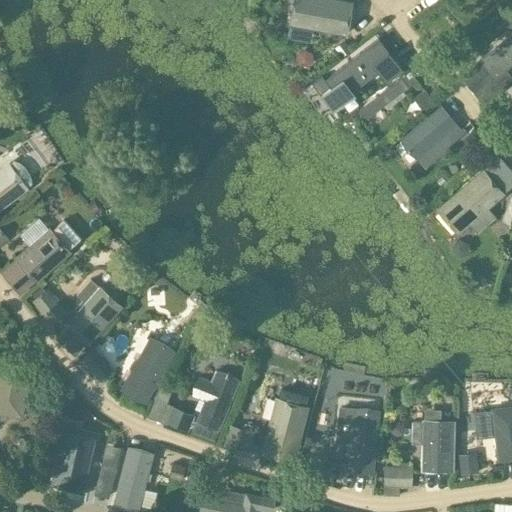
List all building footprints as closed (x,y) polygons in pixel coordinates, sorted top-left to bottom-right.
[(293,0),(290,23),(345,33),(351,2),(341,0),(293,0)] [(479,59),(461,74),(476,93),(494,78),(507,68),(511,64),(511,35),(510,34),(479,59)] [(394,59),(378,38),(324,78),(321,74),(311,81),(320,93),(329,86),(340,99),(394,59)] [(344,42),(336,48),(341,55),(349,48),(344,42)] [(410,70),(362,106),(368,116),(417,80),(410,70)] [(434,101),(425,88),(413,97),(422,109),(434,101)] [(440,105),(401,138),(416,157),(456,124),(440,105)] [(511,118),(501,128),(511,140),(511,118)] [(498,154),(437,208),(458,232),(503,193),(493,181),(510,167),(498,154)] [(0,205),(25,187),(24,186),(31,180),(28,170),(22,163),(16,160),(9,166),(8,165),(0,170),(0,205)] [(0,227),(0,244),(9,238),(0,227)] [(49,227),(15,257),(37,281),(70,252),(49,227)] [(34,298),(51,321),(68,308),(50,285),(34,298)] [(99,285),(66,323),(89,343),(122,305),(99,285)] [(175,350),(149,336),(121,388),(146,402),(175,350)] [(97,348),(73,368),(92,390),(115,370),(97,348)] [(0,411),(21,415),(30,367),(0,361),(0,411)] [(199,375),(191,394),(204,399),(195,420),(196,420),(191,431),(214,441),(239,379),(215,369),(211,380),(199,375)] [(280,399),(276,398),(262,452),(293,460),(307,406),(306,405),(308,397),(283,390),(280,399)] [(173,405),(166,422),(188,431),(195,414),(173,405)] [(511,458),(511,405),(492,407),(498,460),(511,458)] [(379,410),(355,407),(349,469),(373,472),(379,410)] [(437,468),(452,467),(454,418),(439,414),(424,417),(422,465),(437,468)] [(226,423),(221,443),(250,451),(255,430),(226,423)] [(63,430),(51,484),(82,491),(95,437),(63,430)] [(153,452),(129,446),(114,500),(139,507),(153,452)] [(476,451),(458,453),(461,474),(478,471),(476,451)] [(313,472),(334,479),(339,466),(318,458),(313,472)] [(99,474),(112,477),(116,463),(102,460),(99,474)] [(172,462),(168,476),(181,480),(185,465),(172,462)] [(383,465),(383,495),(399,495),(399,487),(400,465),(383,465)] [(191,471),(188,484),(199,487),(202,473),(191,471)] [(273,498),(223,487),(221,498),(204,495),(200,511),(254,511),(256,507),(270,510),(273,498)] [(283,495),(281,506),(289,508),(292,498),(283,495)]
